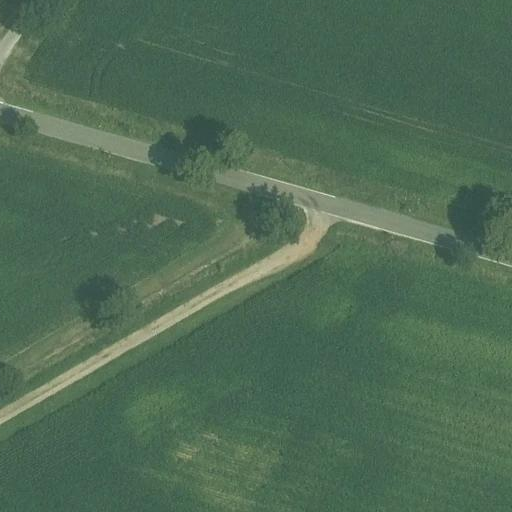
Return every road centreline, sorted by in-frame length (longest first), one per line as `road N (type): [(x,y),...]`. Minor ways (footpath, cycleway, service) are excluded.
road 1 (tertiary): [(511,243),(164,141),(0,109)]
road 2 (track): [(366,199),(333,240),(0,427)]
